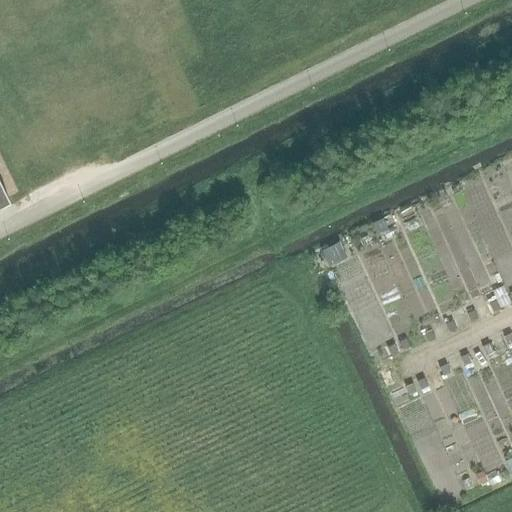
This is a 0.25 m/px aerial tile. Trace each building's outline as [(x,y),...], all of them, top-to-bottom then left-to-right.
[(50,199),(101,177),(95,165),(45,187),(50,199)] [(0,183),(0,208),(10,204),(9,201),(0,183)] [(376,233),(385,229),(381,220),(372,224),(376,233)] [(496,300),(489,303),(492,311),(499,308),(496,300)] [(474,311),(467,314),(471,322),(478,319),(474,311)] [(452,321),(445,324),(449,332),(456,329),(452,321)] [(431,330),(424,334),(428,342),(435,339),(431,330)] [(406,339),(399,342),(403,350),(410,347),(406,339)] [(489,343),(482,347),(485,355),(493,352),(489,343)] [(395,345),(387,348),(391,356),(398,353),(395,345)] [(384,351),(374,355),(377,362),(387,358),(384,351)] [(468,354),(460,357),(465,366),(472,363),(468,354)] [(446,364),(439,368),(443,377),(450,373),(446,364)] [(424,378),(417,382),(420,390),(428,387),(424,378)] [(412,384),(405,387),(409,396),(416,392),(412,384)] [(487,482),(483,472),(474,476),(479,486),(487,482)]
